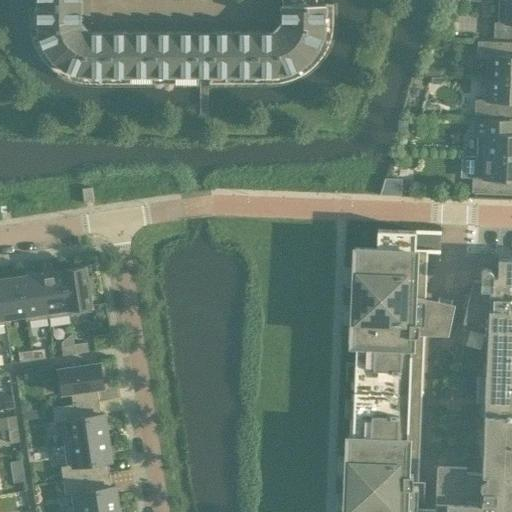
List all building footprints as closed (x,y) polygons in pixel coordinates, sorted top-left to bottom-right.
[(53,59),(85,27),(81,23),(80,0),(37,0),(37,27),(39,36),(42,45),(47,53),(53,59)] [(511,0),(498,0),(497,22),(493,22),(492,37),(511,38),(511,0)] [(325,4),(317,4),(282,4),(281,23),(277,27),(309,59),(315,52),(320,44),(323,36),(325,27),(325,4)] [(111,75),(111,32),(90,32),(85,27),(53,59),(60,65),(68,70),(76,73),(85,75),(111,75)] [(302,65),(309,59),(277,27),(272,32),(253,32),(253,75),(277,75),(286,73),(294,70),(302,65)] [(163,75),(163,32),(111,32),(111,75),(163,75)] [(163,32),(163,75),(203,75),(209,75),(209,32),(204,32),(163,32)] [(209,75),(253,75),(253,32),(209,32),(209,75)] [(487,57),(486,79),(511,79),(511,42),(476,41),(476,57),(487,57)] [(511,79),(486,79),(486,99),(474,99),(473,115),(511,116),(511,79)] [(477,135),(476,156),(511,157),(511,120),(473,119),(473,135),(477,135)] [(471,177),(471,193),(511,194),(511,157),(476,156),(475,177),(471,177)] [(91,187),(82,188),(84,203),(92,202),(93,202),(91,187)] [(344,507),(344,511),(511,511),(511,259),(498,259),(497,259),(496,277),(492,277),(492,275),(492,274),(492,273),(492,272),(491,272),(491,271),(490,271),(490,270),(489,270),(488,269),(487,269),(486,269),(485,269),(484,269),(484,270),(483,270),(482,271),(481,272),(481,273),(480,273),(480,274),(480,275),(480,281),(472,280),(462,323),(465,324),(466,320),(487,320),(482,473),(464,472),(464,469),(438,468),(437,502),(435,502),(435,509),(417,508),(417,486),(423,330),(445,331),(447,318),(424,313),(424,307),(424,299),(412,296),(414,250),(414,243),(415,234),(415,231),(376,229),(376,245),(376,248),(354,248),(350,344),(355,344),(355,346),(354,363),(354,379),(353,400),(352,416),(352,434),(352,436),(347,436),(346,449),(344,507)] [(85,267),(63,271),(70,314),(91,311),(89,291),(96,290),(93,273),(86,274),(85,267)] [(63,271),(42,274),(48,318),(70,314),(63,271)] [(42,274),(21,277),(26,315),(27,321),(48,318),(42,274)] [(21,277),(0,279),(0,280),(5,318),(26,315),(21,277)] [(87,342),(74,344),(75,353),(88,352),(87,342)] [(74,344),(61,346),(62,355),(75,353),(74,344)] [(44,349),(31,350),(32,360),(45,358),(44,349)] [(31,350),(18,352),(19,362),(32,360),(31,350)] [(100,361),(58,367),(62,393),(71,392),(73,404),(98,400),(96,389),(104,387),(100,361)] [(13,395),(3,396),(5,409),(14,408),(13,395)] [(73,404),(52,407),(55,422),(61,421),(64,444),(108,437),(104,413),(100,414),(98,400),(73,404)] [(16,416),(6,417),(8,430),(18,429),(16,416)] [(18,429),(8,430),(10,443),(19,442),(18,429)] [(67,465),(61,466),(63,481),(109,474),(107,461),(111,460),(108,437),(64,444),(67,465)] [(109,474),(63,481),(63,483),(65,495),(71,494),(74,511),(103,511),(118,510),(115,486),(111,486),(109,476),(109,474)]
